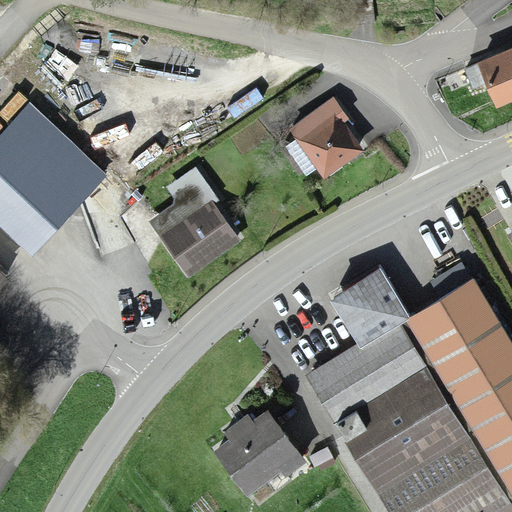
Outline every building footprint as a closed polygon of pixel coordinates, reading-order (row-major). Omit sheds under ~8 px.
[(511,55),(474,71),(492,113),(511,104),(511,55)] [(329,108),(287,137),(317,181),(354,156),(332,123),(336,120),(329,108)] [(20,114),(0,134),(0,217),(30,247),(76,201),(57,182),(73,166),(20,114)] [(161,236),(188,273),(232,241),(196,191),(182,201),(191,215),(161,236)] [(356,345),(305,376),(388,511),(511,511),(511,341),(473,278),(409,317),(380,270),(329,301),(356,345)] [(230,433),(215,445),(247,486),(277,462),(280,466),(299,452),(263,407),(249,418),(245,413),(226,428),(230,433)]
